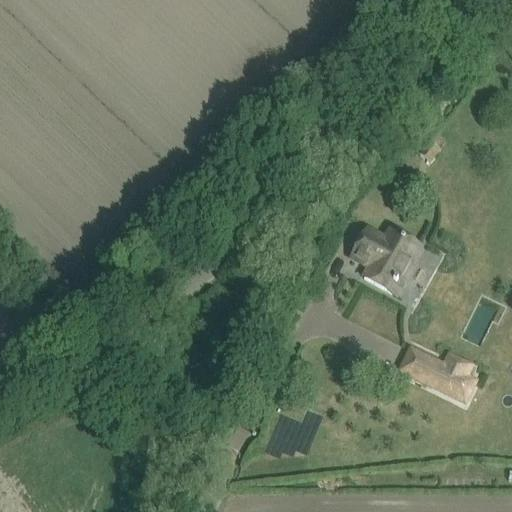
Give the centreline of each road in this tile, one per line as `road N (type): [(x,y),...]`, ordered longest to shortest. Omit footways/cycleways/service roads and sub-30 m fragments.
road 1 (unclassified): [(70,368),(167,309),(236,245),(453,0)]
road 2 (unknown): [(219,466),(274,367),(308,333),(336,322),(407,335)]
road 3 (unclassified): [(199,511),(219,466),(208,449),(70,368)]
